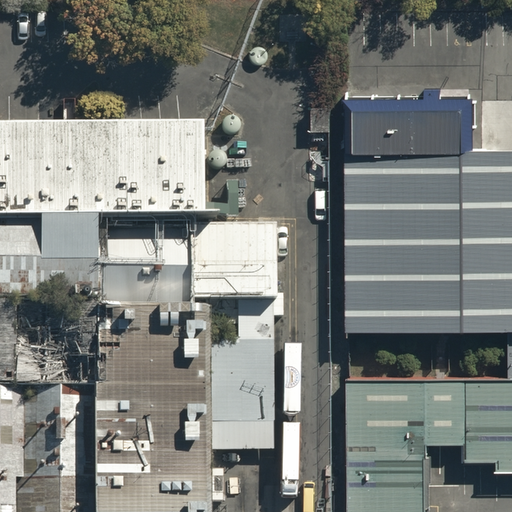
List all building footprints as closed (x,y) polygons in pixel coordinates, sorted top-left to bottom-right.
[(347,103),(348,153),(337,153),(339,330),(505,328),(511,327),(511,112),(481,113),(481,151),(461,152),(460,101),(347,103)] [(0,121),(0,219),(87,219),(184,219),(203,219),(203,121),(0,121)] [(269,305),(269,218),(203,219),(184,219),(186,305),(209,305),(269,305)] [(0,293),(87,293),(87,219),(0,219),(0,293)] [(98,306),(186,305),(184,219),(87,219),(87,293),(87,306),(98,306)] [(0,390),(88,390),(87,306),(87,293),(0,293),(0,390)] [(98,306),(92,511),(206,511),(209,305),(186,305),(98,306)] [(425,511),(425,447),(463,447),(464,464),(495,464),(496,475),(511,475),(511,383),(506,383),(341,385),(342,511),(425,511)] [(0,511),(89,511),(88,390),(0,390),(0,511)]
